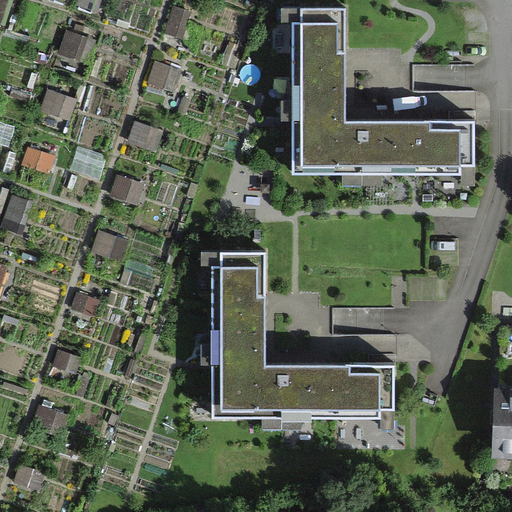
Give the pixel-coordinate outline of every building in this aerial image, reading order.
[(11,0),(0,0),(0,21),(5,23),(11,0)] [(101,0),(78,0),(77,4),(98,10),(101,0)] [(192,10),(173,4),(164,32),(183,38),(192,10)] [(351,15),(287,15),(287,26),(295,26),(294,178),(461,179),(461,169),(475,169),(476,120),(369,119),(350,119),(351,15)] [(66,29),(58,53),(88,63),(96,39),(66,29)] [(155,59),(148,81),(176,90),(183,68),(155,59)] [(47,87),(40,109),(70,119),(77,97),(47,87)] [(134,119),(127,140),(156,150),(163,128),(134,119)] [(28,146),(22,164),(50,173),(56,154),(28,146)] [(117,173),(110,194),(138,202),(145,181),(117,173)] [(33,201),(12,194),(1,227),(23,234),(33,201)] [(99,228),(92,249),(122,259),(129,238),(99,228)] [(268,258),(204,257),(204,268),(212,268),(211,420),(378,421),(378,411),(392,411),(393,362),(290,362),(267,362),(268,258)] [(0,291),(9,265),(0,261),(0,291)] [(77,290),(71,308),(95,315),(101,298),(77,290)] [(59,348),(53,364),(76,372),(82,356),(59,348)] [(511,386),(489,385),(487,454),(511,455),(511,386)] [(39,404),(32,426),(62,435),(69,413),(39,404)] [(19,462),(14,481),(41,489),(47,471),(19,462)]
